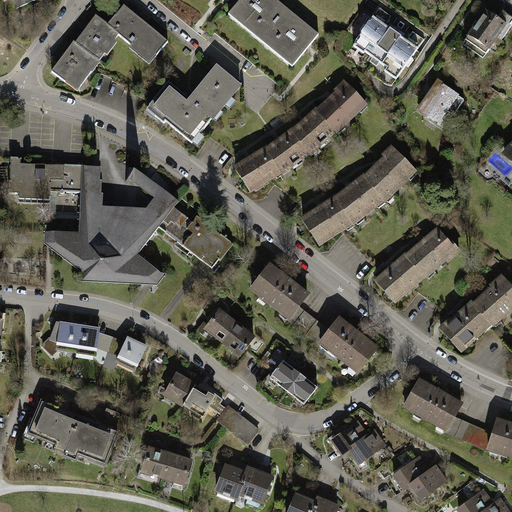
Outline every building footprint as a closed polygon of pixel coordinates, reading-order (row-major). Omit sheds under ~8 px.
[(3,0),(4,1),(7,0),(13,0),(17,8),(35,0),(3,0)] [(241,0),(228,15),(258,40),(286,8),(276,0),(241,0)] [(109,25),(121,34),(136,46),(131,51),(150,66),(170,40),(125,5),(109,25)] [(258,40),(291,67),(318,34),(286,8),(258,40)] [(383,71),(396,80),(406,66),(408,68),(414,60),(411,58),(424,40),(412,32),(406,41),(402,38),(404,35),(399,31),(396,34),(394,33),(396,29),(391,25),(389,28),(384,25),(390,16),(379,8),(366,26),(365,25),(359,33),(361,33),(352,46),(363,54),(365,52),(386,67),(383,71)] [(468,37),(466,41),(486,55),(493,45),(497,47),(511,24),(511,19),(501,12),(496,19),(486,12),(475,28),(472,26),(466,36),(468,37)] [(96,14),(74,44),(99,63),(106,53),(109,55),(118,43),(115,42),(121,34),(109,25),(96,14)] [(74,44),(52,72),(78,92),(92,73),(94,73),(101,64),(99,63),(74,44)] [(166,118),(194,140),(208,121),(214,126),(245,87),(216,65),(190,99),(169,84),(148,110),(163,122),(166,118)] [(337,93),(317,112),(336,131),(365,104),(344,82),(335,91),(337,93)] [(438,82),(417,111),(424,118),(430,117),(445,127),(464,100),(438,82)] [(316,111),(293,132),(309,153),(310,155),(336,131),(317,112),(316,111)] [(292,130),(267,149),(281,172),(282,174),(309,153),(293,132),(292,130)] [(385,158),(365,178),(383,199),(384,200),(415,172),(392,148),(383,156),(385,158)] [(267,149),(235,168),(250,192),(254,189),(255,191),(263,186),(261,184),(281,172),(267,149)] [(21,158),(11,158),(9,194),(19,195),(18,200),(50,201),(51,192),(80,193),(80,168),(21,165),(21,158)] [(134,183),(141,173),(137,170),(137,168),(128,167),(125,182),(129,182),(130,180),(134,183)] [(97,168),(80,168),(80,193),(79,232),(46,231),(45,246),(82,273),(81,284),(159,286),(167,276),(139,255),(159,228),(174,207),(178,203),(162,191),(155,200),(152,204),(148,209),(126,208),(103,208),(104,168),(97,168)] [(162,191),(141,173),(134,183),(155,200),(162,191)] [(364,177),(336,198),(353,223),(383,199),(365,178),(364,177)] [(336,198),(303,220),(319,245),(353,223),(336,198)] [(174,207),(159,228),(212,269),(219,260),(220,261),(234,244),(197,216),(193,222),(174,207)] [(437,230),(407,257),(425,276),(425,277),(445,259),(447,261),(459,251),(448,239),(447,241),(437,230)] [(406,255),(376,282),(395,302),(425,276),(407,257),(406,255)] [(251,289),(289,321),(299,309),(311,295),(272,263),(251,289)] [(493,325),(511,307),(511,288),(501,276),(491,286),(493,288),(474,304),(491,323),(493,325)] [(463,348),(491,323),(474,304),(473,303),(452,321),(450,320),(440,328),(453,342),(456,340),(463,348)] [(307,334),(317,322),(299,309),(289,321),(307,334)] [(206,329),(223,343),(238,324),(221,310),(206,329)] [(321,343),(360,374),(381,348),(342,317),(329,332),(321,343)] [(78,352),(81,326),(58,322),(51,340),(49,339),(43,346),(52,355),(58,349),(78,352)] [(321,343),(329,332),(317,322),(307,334),(320,344),(321,343)] [(223,343),(240,356),(255,338),(238,324),(223,343)] [(78,352),(98,355),(99,348),(101,333),(101,329),(81,326),(78,352)] [(113,338),(101,333),(99,348),(108,353),(113,338)] [(126,342),(113,338),(108,353),(119,357),(126,342)] [(149,347),(128,338),(126,342),(119,357),(118,360),(139,369),(149,347)] [(102,367),(108,353),(99,348),(98,355),(99,364),(102,367)] [(114,371),(118,360),(119,357),(108,353),(102,367),(114,371)] [(269,378),(287,391),(300,374),(293,368),(295,365),(288,360),(286,363),(282,361),(269,378)] [(198,384),(178,372),(163,397),(184,409),(185,407),(196,387),(198,384)] [(287,391),(304,404),(317,387),(300,374),(287,391)] [(404,406),(446,430),(453,418),(461,404),(419,380),(404,406)] [(42,401),(52,406),(58,392),(43,386),(37,400),(41,402),(42,401)] [(216,397),(196,387),(185,407),(205,418),(210,408),(215,399),(216,397)] [(261,430),(229,406),(227,408),(215,399),(210,408),(220,415),(215,422),(248,447),(261,430)] [(64,455),(79,416),(52,406),(42,401),(41,402),(29,433),(56,444),(53,451),(64,455)] [(108,408),(102,424),(119,431),(125,414),(108,408)] [(102,424),(79,416),(64,455),(76,460),(78,453),(106,464),(119,431),(102,424)] [(469,425),(453,418),(446,430),(464,438),(469,425)] [(488,449),(511,456),(511,424),(497,420),(492,435),(488,449)] [(349,450),(367,436),(357,423),(332,441),(342,454),(349,450)] [(492,435),(469,425),(464,438),(488,449),(492,435)] [(374,432),(367,436),(349,450),(359,463),(384,445),(374,432)] [(152,448),(149,447),(141,475),(165,482),(174,454),(164,451),(166,445),(153,442),(152,448)] [(179,456),(174,454),(165,482),(187,489),(196,461),(190,459),(191,454),(180,451),(179,456)] [(411,485),(429,472),(419,458),(394,476),(404,489),(411,485)] [(237,498),(249,467),(232,461),(230,465),(227,464),(217,493),(236,500),(237,498)] [(251,461),(249,467),(237,498),(247,501),(246,504),(263,510),(275,477),(270,476),(273,469),(251,461)] [(436,467),(429,472),(411,485),(421,499),(446,481),(436,467)] [(316,502),(319,496),(302,490),(299,497),(296,496),(289,511),(315,511),(319,503),(316,502)] [(321,491),(319,496),(316,502),(319,503),(315,511),(339,511),(342,506),(336,503),(338,498),(321,491)] [(484,511),(494,506),(484,492),(460,509),(461,511),(484,511)] [(508,511),(501,501),(494,506),(484,511),(508,511)]
